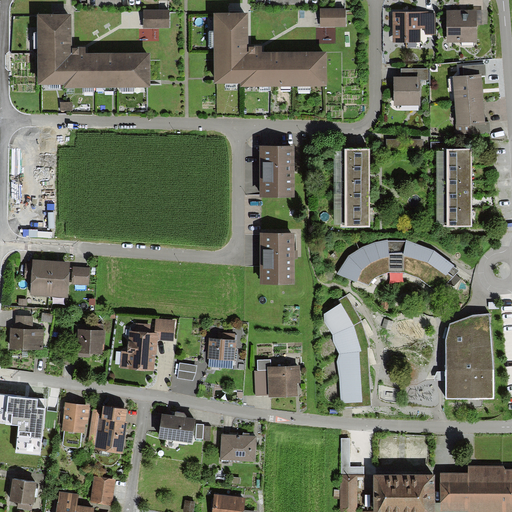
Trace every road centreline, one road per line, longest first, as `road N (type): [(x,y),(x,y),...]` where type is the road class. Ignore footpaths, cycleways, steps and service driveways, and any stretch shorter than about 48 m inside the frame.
road 1 (residential): [(144,395),(327,422),(511,426)]
road 2 (residential): [(238,125),(239,236),(218,257),(0,242)]
road 3 (residential): [(373,0),(368,123),(238,125)]
road 4 (residential): [(238,125),(3,120)]
road 5 (residential): [(0,375),(144,395)]
road 6 (residential): [(3,120),(2,0)]
